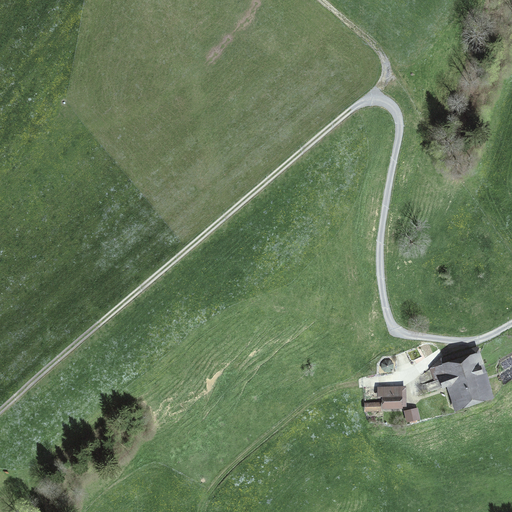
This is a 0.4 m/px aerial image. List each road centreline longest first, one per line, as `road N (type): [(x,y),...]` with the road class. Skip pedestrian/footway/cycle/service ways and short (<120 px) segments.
road 1 (track): [(317,0),(375,49),(385,63),(381,84),(0,411)]
road 2 (track): [(511,324),(427,359),(405,379),(342,385),(313,400),(220,480),(201,511)]
road 3 (track): [(384,76),(415,110),(387,267),(401,379)]
